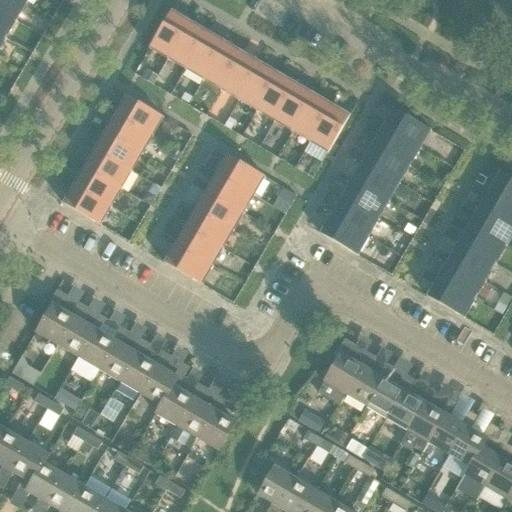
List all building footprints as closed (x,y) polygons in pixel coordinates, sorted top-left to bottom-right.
[(0,0),(0,11),(19,23),(30,5),(21,0),(0,0)] [(0,35),(9,41),(19,23),(0,11),(0,35)] [(168,61),(191,22),(173,11),(150,50),(168,61)] [(186,71),(209,32),(191,22),(168,61),(186,71)] [(204,82),(227,43),(209,32),(186,71),(204,82)] [(0,55),(9,41),(0,35),(0,55)] [(221,92),(244,53),(227,43),(204,82),(221,92)] [(239,103),(262,64),(244,53),(221,92),(239,103)] [(257,113),(280,74),(262,64),(239,103),(257,113)] [(148,70),(143,78),(154,85),(159,76),(148,70)] [(275,124),(298,85),(280,74),(257,113),(275,124)] [(154,91),(159,94),(165,84),(160,81),(154,91)] [(293,134),(316,95),(298,85),(275,124),(293,134)] [(188,94),(184,101),(190,105),(194,97),(188,94)] [(311,145),(334,106),(316,95),(293,134),(311,145)] [(116,115),(155,138),(165,120),(126,97),(116,115)] [(334,106),(311,145),(328,155),(351,116),(334,106)] [(384,129),(423,151),(433,133),(395,110),(384,129)] [(144,155),(155,138),(116,115),(106,133),(144,155)] [(232,117),(227,125),(233,129),(238,120),(232,117)] [(96,118),(92,124),(99,128),(103,122),(96,118)] [(412,169),(423,151),(384,129),(373,146),(412,169)] [(134,173),(144,155),(106,133),(95,151),(134,173)] [(402,187),(412,169),(373,146),(363,164),(402,187)] [(183,155),(175,150),(171,156),(180,161),(183,155)] [(123,191),(134,173),(95,151),(85,169),(123,191)] [(256,197),(267,178),(228,155),(217,174),(256,197)] [(392,204),(402,187),(363,164),(353,182),(392,204)] [(113,209),(123,191),(85,169),(74,186),(113,209)] [(511,204),(511,178),(500,172),(489,191),(511,204)] [(246,215),(256,197),(217,174),(207,192),(246,215)] [(487,182),(480,177),(476,183),(484,188),(487,182)] [(381,222),(392,204),(353,182),(342,199),(381,222)] [(102,227),(113,209),(74,186),(64,204),(102,227)] [(298,197),(286,189),(274,209),(286,216),(298,197)] [(511,227),(511,204),(489,191),(479,208),(511,227)] [(235,232),(246,215),(207,192),(196,210),(235,232)] [(477,197),(470,193),(467,199),(474,203),(477,197)] [(153,209),(159,200),(152,196),(146,197),(143,203),(153,209)] [(371,240),(381,222),(342,199),(332,217),(371,240)] [(508,249),(511,241),(511,227),(479,208),(469,226),(508,249)] [(225,250),(235,232),(196,210),(186,228),(225,250)] [(460,211),(455,218),(463,223),(467,216),(460,211)] [(360,258),(371,240),(332,217),(321,235),(360,258)] [(149,218),(139,237),(149,242),(159,223),(149,218)] [(412,236),(416,229),(409,225),(405,232),(412,236)] [(497,267),(508,249),(469,226),(459,244),(497,267)] [(214,268),(225,250),(186,228),(176,246),(214,268)] [(487,284),(497,267),(459,244),(448,262),(487,284)] [(204,286),(214,268),(176,246),(165,263),(204,286)] [(477,302),(487,284),(448,262),(438,279),(477,302)] [(467,319),(477,302),(438,279),(428,297),(467,319)] [(54,344),(72,315),(58,307),(65,295),(58,291),(50,304),(54,306),(37,334),(54,344)] [(505,318),(511,305),(511,299),(504,294),(494,312),(505,318)] [(75,357),(92,327),(79,320),(86,307),(78,303),(72,315),(54,344),(75,357)] [(75,357),(68,369),(89,381),(96,369),(113,339),(100,332),(107,320),(99,315),(92,327),(75,357)] [(117,381),(134,352),(121,345),(128,332),(120,327),(113,339),(96,369),(117,381)] [(137,393),(155,363),(142,356),(149,344),(141,340),(134,352),(117,381),(137,393)] [(364,367),(360,365),(346,357),(353,345),(345,341),(338,353),(342,355),(319,394),(340,406),(346,395),(347,396),(364,367)] [(176,377),(176,376),(163,368),(169,356),(161,352),(155,363),(137,393),(159,405),(171,386),(176,377)] [(385,379),(381,377),(368,369),(374,357),(367,353),(360,365),(364,367),(347,396),(368,408),(385,379)] [(176,376),(176,377),(180,379),(182,381),(190,368),(183,364),(176,376)] [(405,391),(402,389),(388,381),(395,370),(387,366),(381,377),(385,379),(368,408),(388,420),(405,391)] [(29,367),(22,380),(25,382),(34,387),(39,378),(41,374),(29,367)] [(25,386),(11,377),(6,385),(20,393),(25,386)] [(427,403),(423,401),(410,393),(416,382),(409,377),(402,389),(405,391),(388,420),(409,432),(427,403)] [(196,437),(212,409),(198,401),(205,389),(197,384),(190,397),(174,425),(196,437)] [(161,406),(156,414),(174,425),(190,397),(171,386),(159,405),(161,406)] [(447,415),(444,413),(430,405),(437,394),(429,390),(423,401),(427,403),(409,432),(420,438),(415,448),(424,454),(429,444),(430,444),(447,415)] [(48,410),(53,402),(40,395),(35,402),(48,410)] [(66,406),(76,412),(83,401),(72,395),(66,406)] [(221,452),(237,423),(219,413),(226,401),(219,397),(212,409),(196,437),(221,452)] [(467,427),(463,424),(451,417),(457,406),(450,401),(444,413),(447,415),(430,444),(450,456),(467,427)] [(61,417),(65,410),(53,402),(48,410),(61,417)] [(143,435),(153,420),(143,413),(133,428),(143,435)] [(489,440),(483,437),(471,430),(478,418),(470,413),(463,424),(467,427),(450,456),(470,468),(471,468),(483,448),(484,448),(488,440),(489,440)] [(318,418),(312,429),(320,434),(326,423),(318,418)] [(489,440),(488,440),(492,442),(499,430),(490,425),(483,437),(489,440)] [(87,443),(91,435),(78,428),(74,436),(87,443)] [(0,464),(12,472),(28,444),(7,431),(0,443),(0,464)] [(317,448),(322,439),(309,432),(304,440),(317,448)] [(339,432),(333,440),(343,447),(349,438),(339,432)] [(99,451),(104,443),(91,435),(87,443),(99,451)] [(127,443),(120,439),(116,446),(123,450),(127,443)] [(322,439),(317,448),(329,455),(334,446),(322,439)] [(353,441),(347,451),(364,461),(369,451),(353,441)] [(45,464),(46,465),(51,457),(28,444),(12,472),(32,484),(33,485),(45,464)] [(511,493),(511,464),(508,462),(511,454),(511,447),(507,445),(500,457),(504,460),(487,489),(508,501),(511,493)] [(500,457),(484,448),(483,448),(471,468),(470,468),(465,476),(487,489),(504,460),(500,457)] [(391,462),(371,450),(364,461),(385,474),(391,462)] [(128,468),(132,460),(120,452),(115,460),(128,468)] [(149,456),(144,463),(153,468),(157,461),(149,456)] [(358,472),(363,464),(350,456),(346,464),(358,472)] [(141,475),(145,467),(132,460),(128,468),(141,475)] [(67,477),(46,465),(45,464),(33,485),(32,484),(27,493),(50,506),(67,477)] [(363,464),(358,472),(371,479),(376,471),(363,464)] [(462,493),(467,470),(451,466),(446,490),(462,493)] [(296,481),(294,480),(275,469),(259,495),(281,508),(296,481)] [(170,491),(174,484),(161,476),(157,484),(170,491)] [(59,511),(72,511),(87,489),(67,477),(50,506),(59,511)] [(306,511),(317,494),(316,493),(296,481),(281,508),(287,511),(306,511)] [(174,484),(170,491),(183,499),(187,491),(174,484)] [(101,511),(108,501),(87,489),(72,511),(101,511)] [(395,505),(400,497),(387,489),(382,497),(394,504),(395,505)] [(406,496),(420,504),(424,498),(410,490),(406,496)] [(334,511),(338,506),(337,506),(317,494),(306,511),(334,511)] [(400,497),(395,505),(407,511),(412,503),(400,497)] [(363,511),(367,505),(358,500),(350,511),(347,511),(338,506),(334,511),(363,511)] [(126,511),(108,501),(101,511),(126,511)] [(444,511),(447,507),(438,502),(431,511),(444,511)]
